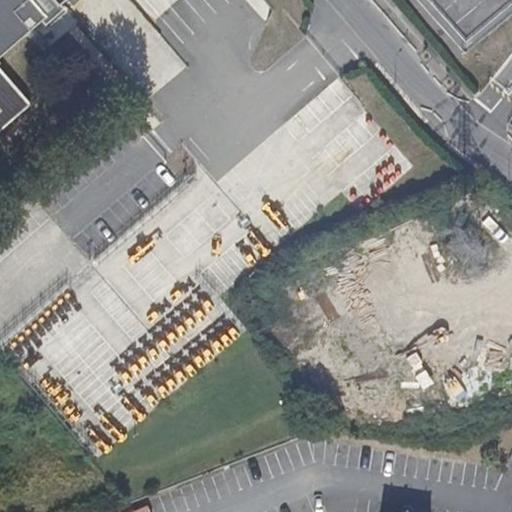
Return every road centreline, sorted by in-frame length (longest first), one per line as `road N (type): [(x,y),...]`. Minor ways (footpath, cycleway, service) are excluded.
road 1 (unknown): [(357,2),(246,117),(153,161),(9,266)]
road 2 (unclassified): [(354,0),(451,113),(511,152)]
